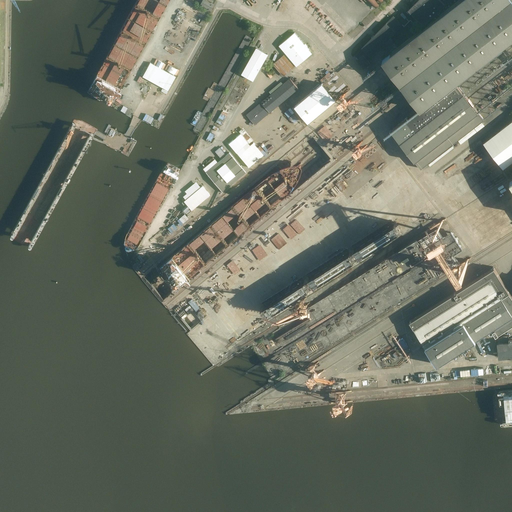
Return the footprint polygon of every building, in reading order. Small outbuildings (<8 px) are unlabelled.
[(207,0),(203,0),(202,5),(213,10),(216,3),(207,0)] [(511,0),(459,0),(449,8),(426,26),(383,60),(421,109),(391,132),(423,170),(487,121),(457,84),(511,40),(511,0)] [(440,0),(419,0),(409,10),(426,26),(449,8),(440,0)] [(357,62),(363,70),(371,64),(368,60),(403,26),(394,17),(356,56),(359,60),(357,62)] [(295,34),(279,47),(297,69),(313,55),(295,34)] [(266,52),(254,46),(238,73),(251,80),(266,52)] [(152,62),(144,76),(169,90),(177,76),(152,62)] [(247,116),(245,114),(240,118),(251,131),(255,128),(259,133),(288,111),(284,106),(288,102),(291,105),(303,95),(291,79),(284,85),(282,83),(269,93),(272,96),(247,116)] [(294,108),(309,124),(337,100),(323,84),(294,108)] [(148,114),(145,120),(152,123),(155,118),(148,114)] [(511,122),(438,180),(458,205),(511,163),(511,122)] [(230,143),(250,168),(266,155),(255,141),(256,141),(245,127),(240,131),(242,133),(230,143)] [(301,153),(259,185),(261,192),(265,193),(263,190),(265,188),(267,189),(267,188),(274,182),(278,183),(280,183),(282,186),(281,189),(285,188),(287,191),(293,186),(292,183),(288,177),(288,175),(290,176),(293,180),(298,176),(301,177),(302,175),(304,173),(305,167),(307,167),(306,163),(304,163),(305,160),(305,158),(301,153)] [(203,171),(222,194),(246,174),(229,155),(218,164),(216,161),(203,171)] [(203,188),(184,203),(191,212),(211,197),(203,188)] [(409,321),(436,364),(486,333),(490,338),(511,325),(511,295),(493,267),(409,321)] [(510,340),(497,341),(498,357),(511,355),(511,337),(509,338),(510,340)] [(399,341),(401,347),(408,344),(405,338),(399,341)]
